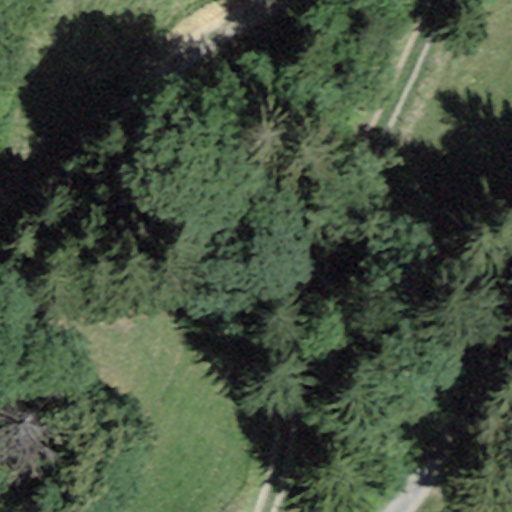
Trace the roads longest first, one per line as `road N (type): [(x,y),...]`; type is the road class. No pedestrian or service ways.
road 1 (track): [(265,511),(283,368),(440,0)]
road 2 (track): [(267,0),(169,67),(44,198),(0,206)]
road 3 (track): [(511,372),(388,511)]
